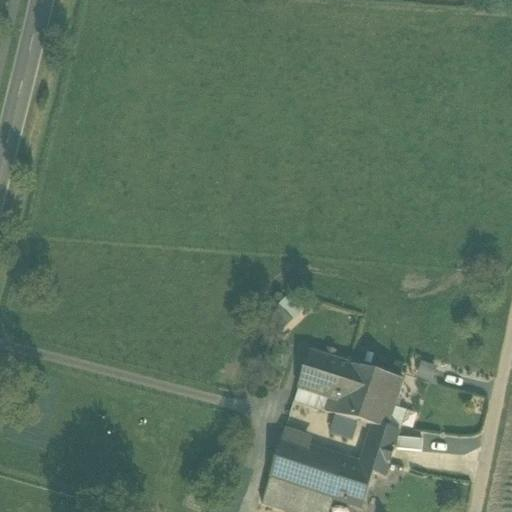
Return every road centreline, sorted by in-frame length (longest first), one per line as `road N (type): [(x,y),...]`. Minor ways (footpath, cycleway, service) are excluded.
road 1 (unclassified): [(511,330),(475,511)]
road 2 (tertiary): [(0,163),(41,0)]
